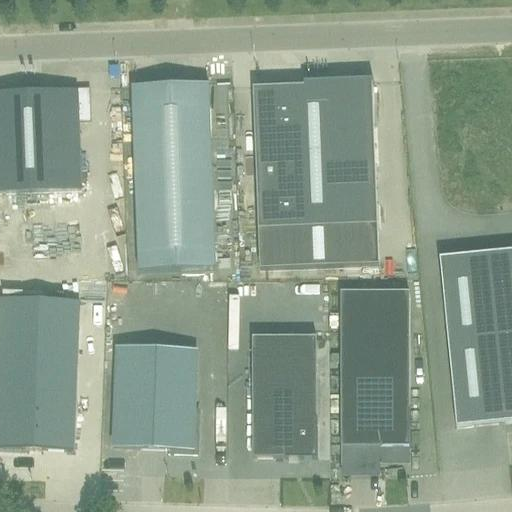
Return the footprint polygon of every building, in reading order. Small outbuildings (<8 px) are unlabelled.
[(379,267),(372,83),(373,83),(373,82),(365,82),(365,86),(313,88),(313,84),(304,85),(304,89),(253,91),(260,271),(379,267)] [(209,87),(207,87),(207,91),(134,94),(134,90),(132,90),(139,275),(215,272),(209,87)] [(78,93),(0,96),(0,196),(82,193),(79,119),(89,119),(88,93),(78,93)] [(511,253),(440,261),(457,430),(511,424),(511,253)] [(111,284),(111,306),(123,306),(123,284),(111,284)] [(410,449),(409,295),(341,295),(341,450),(410,449)] [(0,301),(0,452),(26,454),(26,455),(42,455),(42,454),(74,456),(80,305),(0,301)] [(317,420),(317,340),(252,340),(253,460),(285,460),(285,461),(318,461),(318,420),(317,420)] [(197,353),(117,350),(113,450),(168,452),(168,456),(197,457),(199,413),(195,413),(197,353)]
